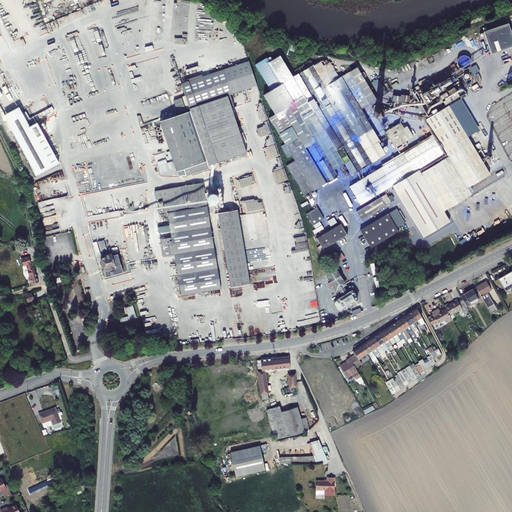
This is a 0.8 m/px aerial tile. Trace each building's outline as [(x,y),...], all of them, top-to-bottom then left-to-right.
[(482,30),(489,53),(511,45),(511,31),(509,22),(482,30)] [(295,160),(286,165),(304,196),(338,176),(334,169),(344,163),(351,175),(372,163),(372,162),(377,159),(385,154),(379,143),(380,142),(360,109),(376,99),(357,67),(339,78),(329,62),(328,63),(316,70),(314,65),(311,60),(294,70),(297,75),(293,77),(280,56),(269,62),(266,58),(256,64),(271,90),(263,95),(275,114),(269,117),(285,144),(281,146),(288,158),(292,155),(295,160)] [(314,65),(316,70),(328,63),(327,60),(322,60),(314,65)] [(208,166),(217,163),(247,153),(232,108),(227,95),(232,93),(257,85),(249,61),(181,84),(185,95),(182,96),(186,109),(189,108),(190,111),(169,118),(160,121),(164,133),(167,143),(168,145),(176,171),(184,169),(186,176),(195,173),(209,168),(208,166)] [(477,64),(470,67),(474,74),(480,71),(477,64)] [(451,74),(416,93),(421,104),(438,95),(443,104),(459,96),(458,93),(464,90),(457,78),(454,80),(451,74)] [(381,97),(386,94),(380,83),(374,87),(381,97)] [(227,95),(232,108),(237,106),(232,93),(227,95)] [(411,95),(423,114),(426,112),(415,93),(411,95)] [(393,95),(392,101),(408,103),(410,95),(401,94),(401,96),(393,95)] [(182,98),(174,101),(178,113),(186,111),(182,98)] [(479,130),(460,99),(448,106),(467,137),(479,130)] [(511,102),(488,117),(509,157),(511,155),(511,102)] [(384,113),(384,112),(385,111),(384,109),(384,108),(384,107),(383,106),(382,105),(381,105),(380,104),(379,104),(377,104),(376,105),(375,105),(374,106),(373,107),(373,108),(372,109),(372,110),(372,111),(372,112),(373,113),(373,114),(374,115),(375,116),(376,116),(377,117),(378,117),(380,117),(381,116),(382,116),(383,115),(384,114),(384,113)] [(435,135),(408,151),(419,169),(444,210),(471,194),(467,187),(490,174),(467,137),(448,106),(426,119),(435,135)] [(4,115),(8,121),(22,113),(19,107),(4,115)] [(8,121),(37,175),(59,163),(37,122),(33,125),(26,111),(22,113),(8,121)] [(403,143),(413,137),(407,126),(403,128),(400,123),(393,127),(403,143)] [(385,131),(395,148),(403,143),(393,127),(385,131)] [(349,187),(360,205),(393,185),(419,169),(408,151),(349,187)] [(170,161),(159,165),(161,172),(173,169),(170,161)] [(393,185),(425,238),(451,222),(444,210),(419,169),(393,185)] [(221,289),(204,190),(203,183),(192,185),(182,186),(182,185),(179,186),(179,187),(155,191),(156,199),(163,198),(165,213),(167,213),(169,225),(171,233),(171,237),(174,255),(181,296),(192,294),(221,289)] [(356,212),(362,221),(391,203),(390,201),(394,199),(391,195),(388,197),(386,194),(356,212)] [(54,199),(39,202),(41,212),(49,210),(48,207),(51,206),(52,210),(56,209),(54,199)] [(317,207),(306,214),(313,225),(324,218),(317,207)] [(242,221),(243,226),(259,224),(258,218),(262,217),(261,212),(262,212),(262,210),(260,210),(259,208),(253,209),(254,220),(249,221),(249,220),(242,221)] [(388,213),(397,228),(405,223),(396,208),(388,213)] [(218,213),(230,287),(250,284),(237,210),(229,211),(225,212),(218,213)] [(360,230),(371,248),(399,232),(397,228),(388,213),(360,230)] [(342,215),(339,217),(346,227),(350,225),(342,215)] [(44,225),(54,223),(52,216),(42,218),(44,225)] [(321,245),(323,249),(347,234),(341,224),(317,238),(321,245)] [(157,227),(159,235),(171,233),(169,225),(157,227)] [(314,234),(316,237),(328,230),(326,227),(314,234)] [(160,239),(163,257),(174,255),(171,237),(160,239)] [(99,249),(107,246),(105,239),(93,242),(97,253),(100,252),(99,249)] [(106,277),(123,272),(118,254),(111,256),(111,254),(104,256),(105,257),(102,258),(102,259),(101,259),(106,277)] [(31,263),(29,257),(22,259),(24,265),(26,265),(28,271),(29,275),(30,278),(29,279),(30,284),(38,282),(32,263),(31,263)] [(323,269),(326,273),(333,268),(331,264),(323,269)] [(334,286),(336,290),(338,289),(343,286),(345,285),(334,267),(333,268),(326,273),(331,282),(334,286)] [(511,283),(511,270),(498,279),(506,291),(511,287),(511,283)] [(481,285),(476,288),(491,314),(497,310),(487,292),(491,290),(486,281),(481,284),(481,285)] [(348,293),(343,286),(338,289),(339,291),(341,293),(343,296),(338,299),(339,299),(335,302),(334,304),(338,310),(340,310),(344,308),(349,305),(351,308),(354,305),(353,303),(357,300),(351,290),(348,293)] [(462,299),(467,307),(470,305),(469,302),(478,298),(473,289),(461,296),(462,299)] [(31,293),(25,295),(28,303),(34,300),(31,293)] [(458,301),(457,300),(449,305),(448,304),(444,306),(446,309),(450,316),(462,309),(464,312),(469,310),(467,307),(462,299),(458,301)] [(271,318),(284,317),(282,302),(263,304),(264,312),(270,311),(271,318)] [(128,316),(120,318),(121,322),(137,317),(133,305),(126,307),(128,316)] [(422,317),(417,308),(412,312),(418,320),(419,322),(422,327),(424,332),(427,331),(423,324),(425,323),(422,317)] [(432,312),(433,315),(430,316),(428,317),(432,325),(435,323),(435,324),(438,323),(438,324),(442,322),(445,320),(446,319),(447,322),(452,320),(450,316),(446,309),(440,312),(438,309),(432,312)] [(412,312),(408,314),(413,323),(416,326),(419,324),(421,328),(422,327),(419,322),(418,320),(412,312)] [(413,323),(408,314),(404,317),(409,325),(413,331),(413,332),(417,329),(416,326),(413,323)] [(404,317),(399,320),(405,328),(408,333),(413,331),(409,325),(404,317)] [(399,320),(395,323),(401,331),(403,335),(405,334),(407,337),(410,336),(408,333),(405,328),(399,320)] [(395,323),(391,325),(397,334),(399,338),(401,337),(401,338),(404,336),(403,335),(401,331),(395,323)] [(397,343),(401,340),(399,338),(397,334),(391,325),(387,328),(393,337),(396,342),(397,343)] [(388,339),(392,345),(396,342),(393,337),(387,328),(383,331),(388,339)] [(388,339),(383,331),(379,334),(384,342),(388,349),(389,350),(393,347),(392,345),(388,339)] [(384,342),(379,334),(375,337),(380,345),(384,351),(388,349),(384,342)] [(380,345),(375,337),(370,339),(376,348),(379,353),(382,358),(386,355),(384,351),(380,345)] [(376,348),(370,339),(366,342),(372,350),(375,355),(379,353),(376,348)] [(368,353),(371,358),(375,356),(375,355),(372,350),(366,342),(362,345),(368,353)] [(350,359),(355,367),(361,363),(359,359),(368,353),(362,345),(353,351),(356,355),(350,359)] [(431,355),(434,360),(438,358),(437,357),(434,351),(432,348),(428,350),(431,355)] [(427,359),(431,365),(435,363),(434,360),(431,355),(427,357),(427,359)] [(290,368),(289,357),(257,360),(262,399),(268,398),(265,371),(290,368)] [(355,367),(350,359),(346,361),(347,362),(346,363),(346,362),(340,366),(347,378),(353,374),(356,378),(360,376),(355,367)] [(418,361),(423,371),(428,369),(424,361),(423,359),(418,361)] [(424,361),(428,369),(432,367),(431,365),(427,359),(424,361)] [(409,366),(416,378),(420,376),(414,363),(409,366)] [(405,368),(413,381),(416,378),(409,366),(405,368)] [(413,381),(405,368),(401,371),(408,383),(413,381)] [(408,383),(401,371),(397,373),(399,377),(404,386),(408,383)] [(283,389),(285,396),(294,394),(293,393),(303,391),(300,378),(295,379),(295,374),(289,374),(290,387),(283,389)] [(396,381),(400,389),(404,386),(399,377),(395,379),(396,381)] [(390,381),(385,383),(392,394),(396,392),(391,383),(390,381)] [(396,392),(400,389),(396,381),(391,383),(396,392)] [(285,396),(286,403),(295,401),(294,394),(285,396)] [(269,399),(272,408),(278,407),(275,397),(269,399)] [(272,408),(266,410),(275,438),(280,438),(304,431),(301,419),(297,407),(282,412),(280,406),(278,407),(272,408)] [(55,408),(39,414),(42,423),(51,419),(53,424),(60,421),(55,408)] [(301,419),(304,431),(310,429),(306,417),(301,419)] [(311,441),(312,455),(280,456),(280,463),(324,462),(324,440),(311,441)] [(229,451),(234,476),(265,470),(261,452),(268,450),(267,443),(229,451)] [(316,481),(316,490),(316,494),(325,494),(325,495),(334,495),(335,477),(327,477),(327,481),(316,481)] [(7,484),(5,485),(6,488),(2,490),(4,495),(9,493),(11,493),(7,484)]
